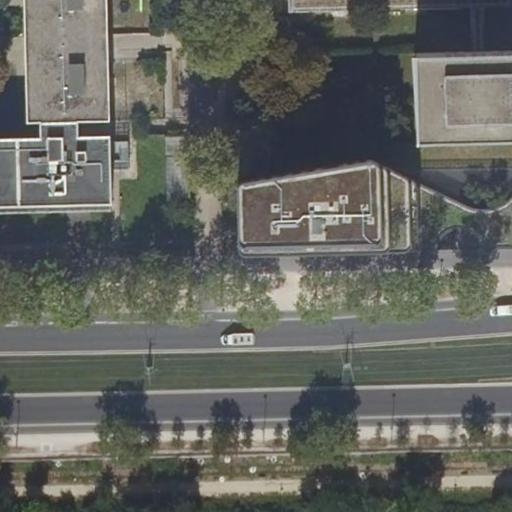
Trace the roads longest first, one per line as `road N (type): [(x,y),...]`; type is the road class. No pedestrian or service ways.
road 1 (primary): [(511,318),(342,331),(0,338)]
road 2 (primary): [(0,410),(511,397)]
